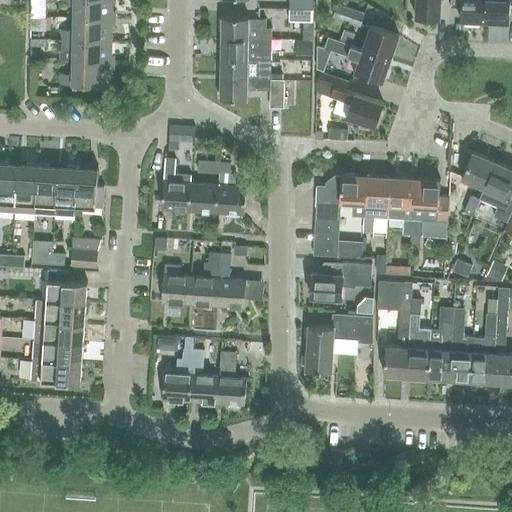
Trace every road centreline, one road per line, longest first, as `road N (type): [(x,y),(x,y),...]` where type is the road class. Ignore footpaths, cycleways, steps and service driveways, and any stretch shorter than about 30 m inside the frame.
road 1 (residential): [(116,413),(129,134)]
road 2 (residential): [(281,408),(287,148)]
road 3 (residential): [(511,424),(281,408)]
road 4 (residential): [(281,408),(240,432),(116,413)]
road 5 (residential): [(287,148),(394,149),(420,99)]
road 6 (residential): [(129,134),(0,127)]
road 7 (residential): [(420,99),(442,51),(511,54)]
road 8 (residential): [(287,148),(179,95)]
